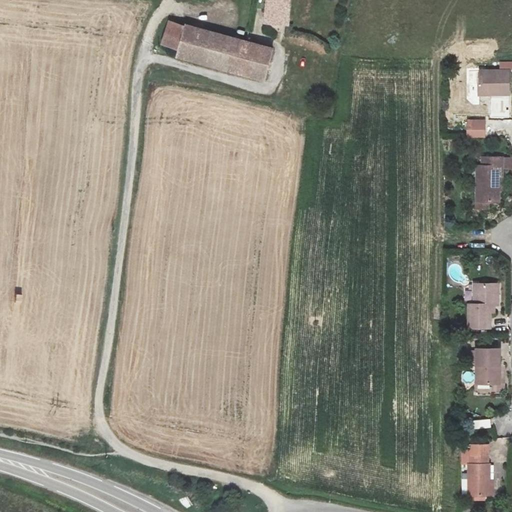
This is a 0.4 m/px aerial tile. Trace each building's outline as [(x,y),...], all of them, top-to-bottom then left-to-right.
[(287,28),(290,0),(267,0),(264,25),(287,28)] [(162,51),(177,55),(184,28),(169,25),(162,51)] [(252,49),(232,43),(197,32),(184,28),(177,55),(175,60),(199,67),(263,86),(271,55),(252,49)] [(501,98),(501,103),(509,103),(510,75),(479,74),(478,98),(488,98),(501,98)] [(466,137),(486,137),(486,119),(467,119),(466,137)] [(499,172),(503,172),(503,163),(484,163),(483,171),(479,171),(478,207),(499,207),(499,194),(499,172)] [(477,298),(472,304),(472,310),(467,310),(467,332),(487,333),(487,317),(491,318),(491,310),(495,310),(495,299),(491,299),(492,289),(477,289),(477,298)] [(493,375),(496,374),(496,356),(474,356),(474,391),(493,391),(493,375)] [(472,420),(473,429),(491,428),(490,419),(472,420)] [(494,501),(495,485),(495,469),(494,470),(493,461),(477,460),(477,469),(474,469),(474,501),(494,501)]
